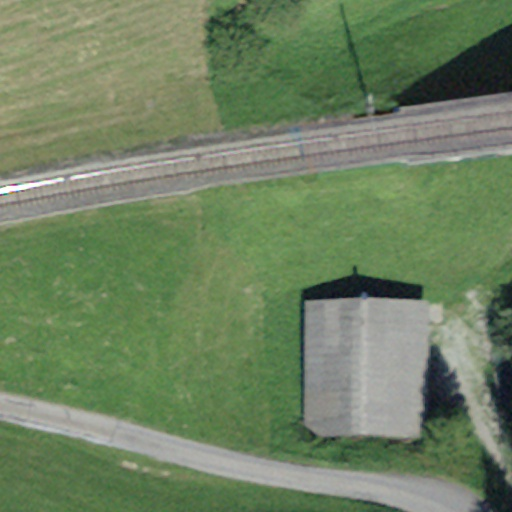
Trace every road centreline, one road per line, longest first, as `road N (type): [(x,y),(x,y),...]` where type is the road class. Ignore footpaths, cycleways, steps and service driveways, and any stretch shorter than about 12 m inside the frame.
road 1 (residential): [(435,511),(0,407)]
road 2 (track): [(511,495),(476,414),(471,342),(511,272)]
